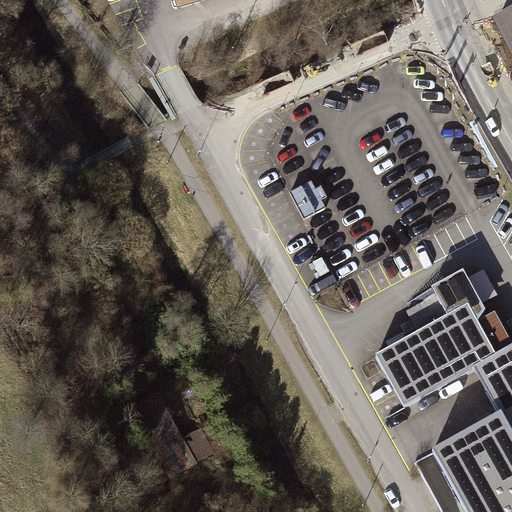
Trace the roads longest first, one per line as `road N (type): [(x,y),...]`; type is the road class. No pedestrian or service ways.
road 1 (residential): [(225,128),(225,174),(416,511)]
road 2 (residential): [(225,128),(257,103),(452,22)]
road 3 (secondary): [(511,140),(452,22)]
